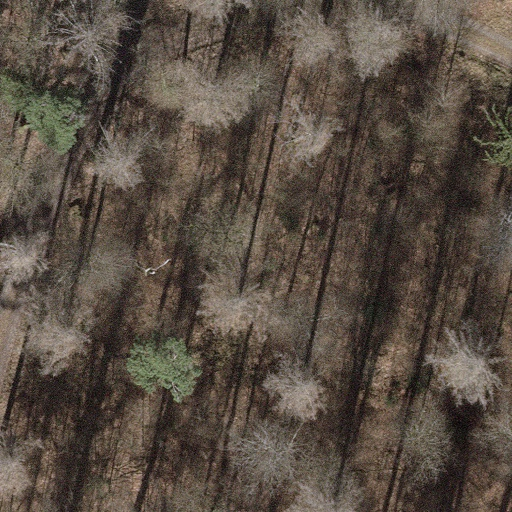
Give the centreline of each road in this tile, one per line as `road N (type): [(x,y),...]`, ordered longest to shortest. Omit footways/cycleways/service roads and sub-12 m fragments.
road 1 (track): [(0,343),(9,299),(141,0)]
road 2 (track): [(426,12),(313,6),(192,47),(104,95)]
